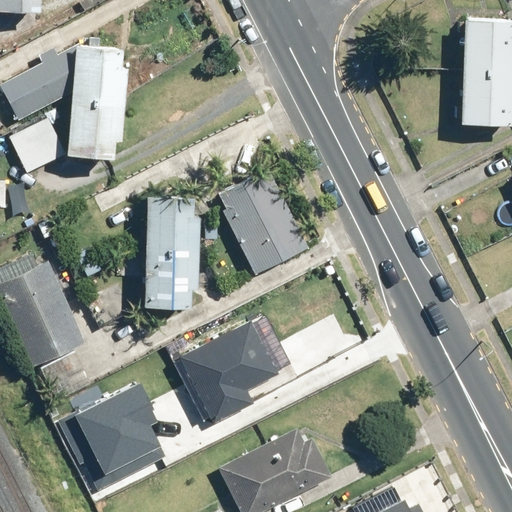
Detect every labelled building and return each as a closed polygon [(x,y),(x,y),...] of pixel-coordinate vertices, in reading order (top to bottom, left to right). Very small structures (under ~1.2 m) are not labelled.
[(511,117),(511,16),(466,15),(463,116),(511,117)] [(122,60),(124,42),(81,39),(73,149),(116,152),(118,133),(123,133),(128,60),(122,60)] [(73,88),(57,57),(3,85),(19,116),(73,88)] [(67,151),(51,113),(9,132),(25,169),(67,151)] [(309,246),(272,168),(219,193),(257,271),(309,246)] [(10,179),(0,178),(0,205),(8,206),(10,179)] [(198,206),(198,191),(148,189),(146,298),(192,299),(192,281),(200,281),(202,207),(198,206)] [(498,232),(511,225),(511,209),(492,219),(498,232)] [(92,244),(77,252),(89,275),(104,266),(92,244)] [(53,261),(0,283),(0,290),(31,364),(87,340),(53,261)] [(251,386),(283,370),(256,316),(181,353),(214,421),(257,399),(251,386)] [(136,379),(65,414),(96,476),(160,444),(147,417),(153,413),(136,379)] [(243,511),(253,511),(327,473),(301,423),(220,466),(243,511)] [(361,511),(426,511),(411,485),(361,511)]
